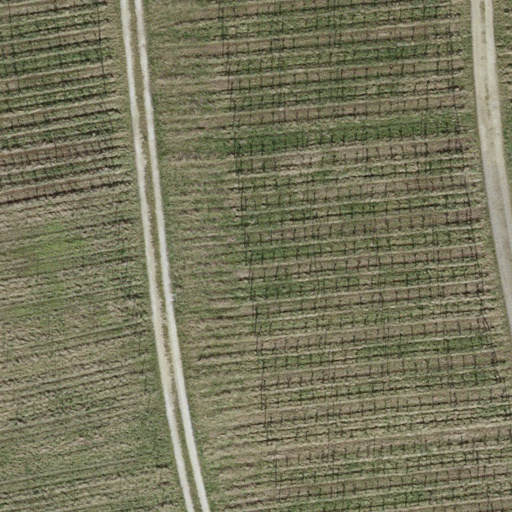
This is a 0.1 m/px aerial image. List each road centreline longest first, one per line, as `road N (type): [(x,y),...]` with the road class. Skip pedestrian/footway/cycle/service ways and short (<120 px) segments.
road 1 (track): [(203,511),(168,327),(133,0)]
road 2 (track): [(511,239),(486,0)]
